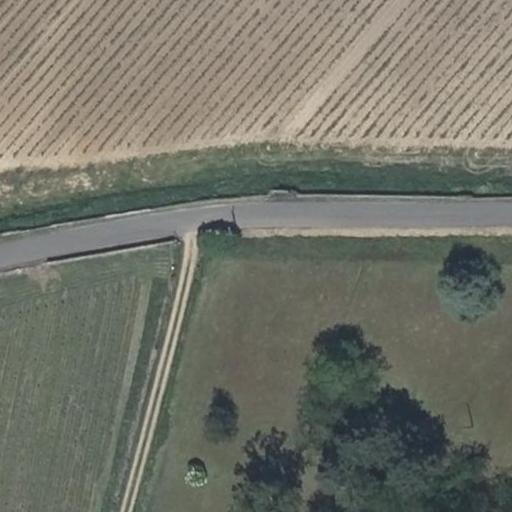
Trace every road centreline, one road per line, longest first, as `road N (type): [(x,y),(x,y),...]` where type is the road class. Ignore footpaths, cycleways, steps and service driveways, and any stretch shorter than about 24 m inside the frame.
road 1 (tertiary): [(511,210),(241,214),(0,257)]
road 2 (unknown): [(139,447),(195,221)]
